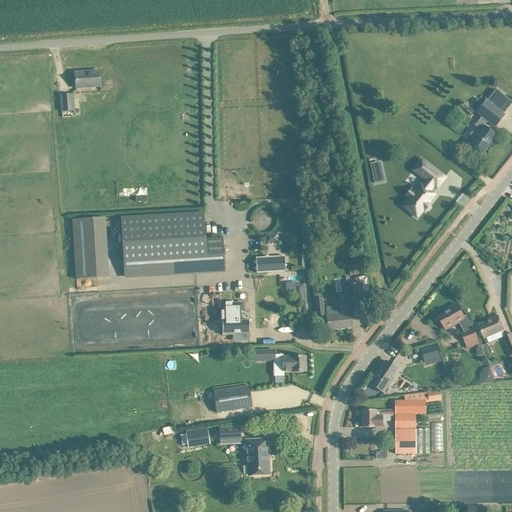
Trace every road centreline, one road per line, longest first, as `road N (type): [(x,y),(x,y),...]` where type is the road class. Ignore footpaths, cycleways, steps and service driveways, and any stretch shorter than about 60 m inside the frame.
road 1 (unclassified): [(0,48),(511,16)]
road 2 (unclassified): [(328,511),(333,416),(350,378),(511,175)]
road 3 (track): [(321,0),(392,326)]
